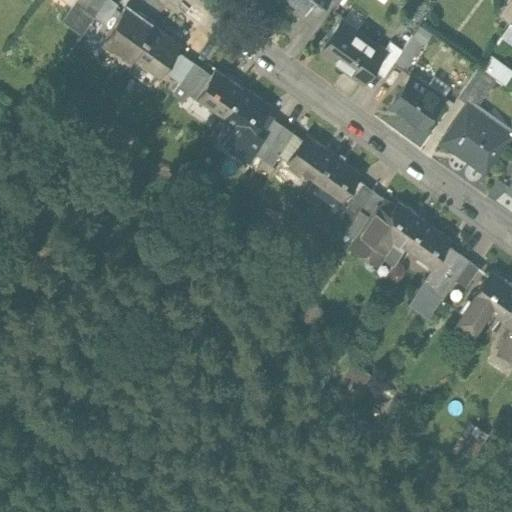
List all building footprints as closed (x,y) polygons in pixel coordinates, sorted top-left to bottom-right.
[(68,0),(62,8),(81,22),(93,6),(85,0),(68,0)] [(97,0),(93,6),(103,13),(112,0),(97,0)] [(151,16),(128,0),(121,0),(102,27),(104,28),(106,24),(119,33),(116,37),(129,46),(151,16)] [(257,0),(255,5),(264,10),(269,0),(257,0)] [(322,0),(293,0),(296,2),(292,7),(309,19),(322,0)] [(511,0),(508,0),(499,13),(511,22),(511,20),(511,0)] [(151,16),(129,46),(143,56),(146,52),(158,61),(156,65),(157,66),(179,35),(151,16)] [(342,20),(320,50),(361,79),(372,64),(382,50),(381,49),(342,20)] [(402,47),(393,61),(404,69),(423,43),(411,35),(402,47)] [(390,38),(381,49),(382,50),(372,64),(384,73),(393,61),(402,47),(390,38)] [(180,47),(168,65),(178,72),(190,54),(180,47)] [(190,54),(178,72),(188,79),(201,61),(190,54)] [(212,62),(193,89),(194,90),(197,86),(209,94),(206,98),(220,108),(239,81),(212,62)] [(491,75),(479,66),(461,91),(473,100),(491,75)] [(428,85),(411,73),(391,102),(421,124),(440,98),(426,88),(428,85)] [(239,81),(220,108),(233,118),(223,131),(246,147),(249,143),(259,150),(267,138),(258,131),(270,113),(261,107),(266,100),(239,81)] [(511,133),(467,102),(441,138),(485,170),(511,133)] [(270,113),(258,131),(267,138),(280,120),(270,113)] [(267,138),(259,150),(269,157),(290,127),(280,120),(267,138)] [(303,127),(284,155),(285,155),(288,152),(300,160),(297,164),(311,174),(330,147),(303,127)] [(211,138),(196,155),(206,165),(222,148),(211,138)] [(357,166),(330,147),(311,174),(325,184),(327,180),(340,188),(337,192),(338,193),(357,166)] [(359,177),(338,207),(348,214),(357,202),(369,185),(359,177)] [(369,185),(357,202),(367,209),(380,192),(369,185)] [(390,198),(380,192),(367,209),(357,202),(348,214),(343,221),(377,246),(389,230),(402,239),(421,212),(394,192),(390,198)] [(421,212),(402,239),(415,249),(418,245),(430,253),(427,257),(429,258),(448,231),(421,212)] [(453,244),(428,279),(439,287),(452,268),(464,252),(453,244)] [(464,252),(452,268),(463,276),(475,259),(464,252)] [(511,285),(511,277),(489,261),(469,288),(471,289),(473,285),(485,294),(483,298),(496,308),(511,285)] [(511,285),(496,308),(508,316),(494,335),(511,348),(511,285)] [(350,365),(345,376),(365,386),(380,359),(348,342),(339,360),(350,365)]
